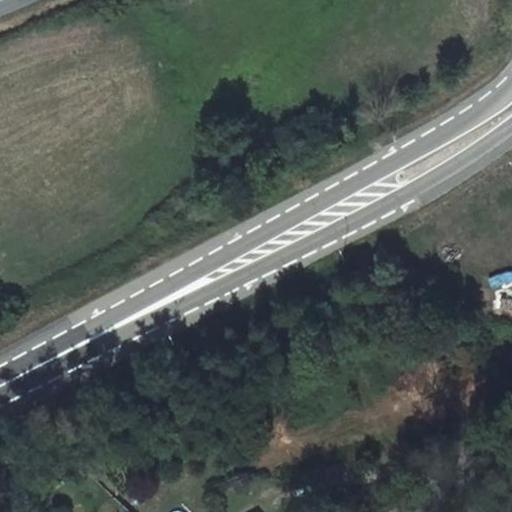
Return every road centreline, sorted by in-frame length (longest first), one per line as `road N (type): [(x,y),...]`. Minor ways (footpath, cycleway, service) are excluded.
road 1 (secondary): [(511,91),(0,376)]
road 2 (secondary): [(0,412),(511,136)]
